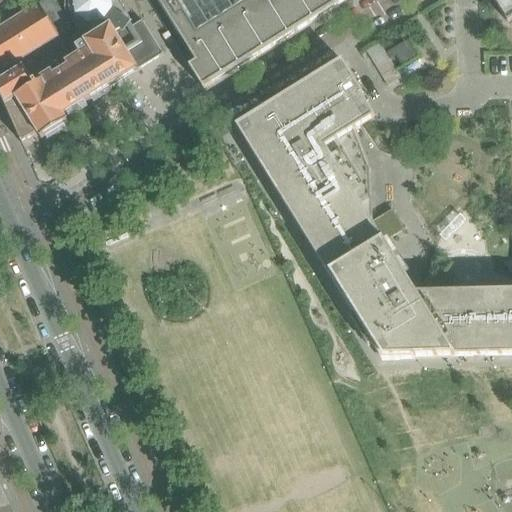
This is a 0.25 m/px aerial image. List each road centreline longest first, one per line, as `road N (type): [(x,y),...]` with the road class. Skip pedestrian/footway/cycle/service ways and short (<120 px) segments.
road 1 (residential): [(16,238),(394,0)]
road 2 (tertiary): [(137,511),(16,238)]
road 3 (tertiary): [(0,386),(55,511)]
